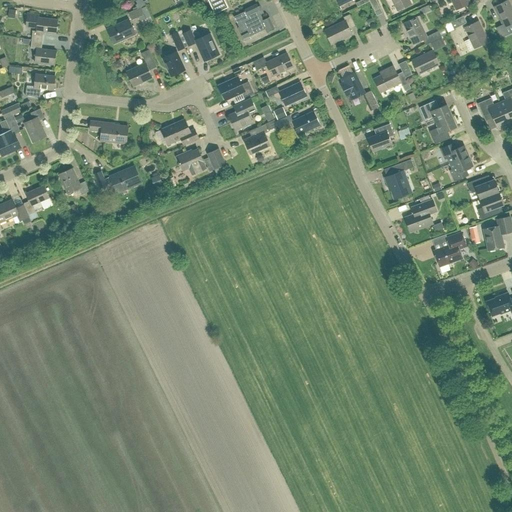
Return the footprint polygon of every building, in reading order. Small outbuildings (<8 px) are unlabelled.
[(208,0),(215,14),(229,7),(225,0),(208,0)] [(376,0),(369,0),(377,16),(383,13),(376,0)] [(411,5),(409,0),(392,0),(398,11),(411,5)] [(470,4),(468,0),(451,0),(456,10),(470,4)] [(511,24),(511,7),(508,0),(494,7),(508,35),(511,33),(511,25),(511,24)] [(270,17),(264,20),(261,15),(264,13),(262,10),(260,5),(258,7),(257,4),(244,9),(245,11),(234,16),(239,27),(238,27),(244,42),(251,39),(250,36),(265,29),(267,33),(275,29),(270,17)] [(141,7),(128,13),(132,20),(144,14),(148,22),(153,20),(146,6),(142,8),(141,7)] [(32,39),(43,41),(44,32),(56,34),(58,20),(39,18),(40,15),(28,13),(26,27),(37,28),(36,31),(33,31),(32,39)] [(356,26),(350,14),(344,17),(346,20),(325,30),(332,44),(352,34),(350,29),(356,26)] [(464,16),(450,22),(454,29),(467,23),(464,16)] [(412,44),(423,39),(426,45),(447,35),(444,28),(426,36),(417,17),(403,24),(412,44)] [(135,34),(129,19),(107,29),(114,44),(135,34)] [(488,42),(478,21),(464,28),(474,49),(488,42)] [(178,32),(185,48),(196,43),(204,61),(220,54),(210,33),(196,40),(191,30),(183,33),(182,30),(178,32)] [(185,48),(178,32),(171,35),(178,51),(185,48)] [(43,41),(32,39),(31,48),(37,49),(35,62),(55,65),(56,51),(42,49),(43,41)] [(157,67),(150,53),(149,49),(141,53),(146,63),(127,72),(133,86),(153,77),(149,70),(157,67)] [(439,64),(433,50),(412,60),(419,74),(439,64)] [(185,70),(177,52),(163,58),(172,77),(185,70)] [(293,67),(287,52),(266,62),(264,57),(254,62),(257,69),(267,64),(272,77),(293,67)] [(405,91),(406,90),(408,94),(412,92),(410,88),(411,88),(406,77),(412,74),(405,61),(399,64),(403,72),(398,74),(395,68),(374,79),(381,93),(401,83),(405,91)] [(232,70),(235,75),(242,72),(239,67),(232,70)] [(365,93),(355,72),(341,79),(351,100),(364,93),(371,107),(377,103),(371,91),(365,93)] [(40,97),(41,89),(54,90),(55,76),(36,74),(35,88),(26,87),(25,96),(40,97)] [(254,93),(251,86),(248,81),(242,84),(238,76),(219,85),(225,100),(242,93),(244,97),(254,93)] [(306,96),(300,82),(279,91),(277,86),(266,91),(268,96),(279,92),(285,106),(306,96)] [(500,103),(509,123),(511,122),(511,88),(502,93),(506,100),(500,103)] [(236,112),(229,115),(235,130),(252,122),(249,114),(256,111),(251,98),(234,106),(236,112)] [(509,123),(500,103),(494,105),(491,98),(478,103),(485,120),(493,117),(498,128),(509,123)] [(439,108),(436,100),(419,107),(425,120),(433,117),(435,122),(451,115),(447,104),(439,108)] [(13,115),(23,111),(19,103),(1,111),(5,119),(6,119),(13,115)] [(45,118),(41,109),(31,113),(33,120),(24,124),(33,142),(47,136),(40,120),(45,118)] [(290,115),(279,120),(275,121),(275,119),(276,119),(274,114),(263,119),(265,123),(266,123),(269,130),(278,126),(280,132),(291,127),(289,122),(293,121),(299,135),(320,125),(313,111),(292,120),(290,115)] [(10,130),(0,134),(0,150),(2,156),(21,148),(15,134),(20,131),(13,115),(6,119),(10,130)] [(451,115),(435,122),(438,128),(430,131),(435,144),(450,137),(447,130),(456,126),(451,115)] [(190,131),(186,121),(185,119),(161,129),(168,144),(182,138),(184,144),(198,138),(195,129),(190,131)] [(126,143),(128,126),(114,125),(115,123),(91,121),(90,130),(102,131),(101,141),(126,143)] [(265,123),(252,129),(255,135),(243,140),(249,154),(270,145),(264,133),(269,131),(265,123)] [(373,151),(391,144),(389,137),(394,135),(390,124),(378,128),(380,134),(368,138),(373,151)] [(401,140),(411,136),(408,128),(407,125),(400,128),(400,130),(398,131),(401,140)] [(450,163),(469,155),(464,145),(457,148),(454,142),(440,148),(445,159),(448,158),(450,163)] [(219,148),(207,154),(214,170),(226,165),(219,148)] [(198,149),(193,151),(192,150),(177,157),(183,171),(189,168),(192,174),(206,168),(198,149)] [(421,153),(423,160),(430,157),(428,151),(421,153)] [(469,155),(450,163),(452,169),(450,170),(454,181),(468,175),(466,169),(473,166),(469,155)] [(394,198),(412,192),(404,170),(414,167),(411,159),(394,165),(397,173),(385,177),(388,186),(389,185),(394,198)] [(142,183),(134,166),(110,177),(110,178),(104,180),(101,172),(95,175),(101,188),(107,186),(106,185),(112,182),(117,194),(142,183)] [(89,192),(84,182),(80,184),(73,168),(59,174),(68,193),(79,188),(82,195),(89,192)] [(155,187),(163,184),(159,174),(151,178),(155,187)] [(480,199),(499,192),(494,179),(484,183),(482,178),(468,183),(471,193),(477,191),(480,199)] [(435,192),(441,189),(439,183),(432,185),(435,192)] [(25,204),(29,215),(36,211),(35,209),(40,207),(38,203),(50,197),(44,186),(26,194),(30,201),(24,203),(25,204)] [(499,192),(480,199),(483,207),(477,209),(481,219),(495,214),(493,208),(503,205),(499,192)] [(30,217),(29,215),(25,204),(17,208),(13,199),(0,205),(0,222),(17,215),(20,222),(30,217)] [(414,214),(405,217),(410,232),(433,223),(429,214),(437,211),(432,199),(412,207),(414,214)] [(501,234),(511,231),(511,225),(510,216),(497,219),(498,226),(483,229),(488,250),(504,247),(501,234)] [(470,224),(474,240),(481,239),(478,222),(470,224)] [(440,266),(462,258),(459,249),(467,246),(461,232),(446,237),(449,245),(434,250),(440,266)] [(511,312),(511,299),(508,293),(500,296),(500,297),(487,302),(492,316),(500,312),(500,313),(511,310),(511,312)]
